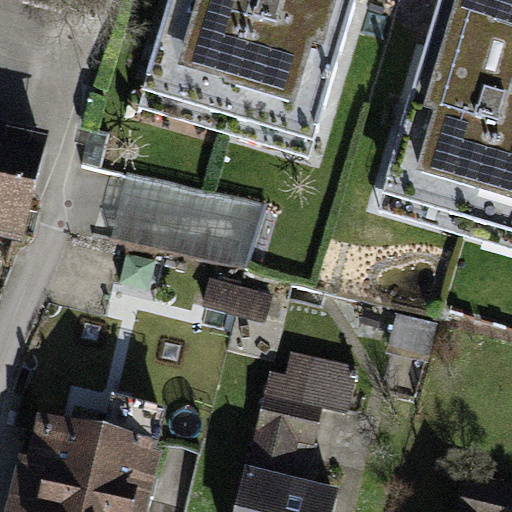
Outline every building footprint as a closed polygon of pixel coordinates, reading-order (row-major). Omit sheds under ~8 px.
[(356,0),(179,0),(155,106),(322,145),(356,0)] [(511,0),(459,0),(403,205),(511,234),(511,0)] [(50,142),(0,129),(0,247),(26,253),(50,142)] [(118,170),(105,227),(259,262),(272,205),(118,170)] [(287,376),(269,372),(234,511),(338,511),(342,498),(307,490),(327,407),(348,413),(359,369),(292,352),(287,376)] [(147,511),(161,452),(41,423),(18,511),(147,511)] [(511,511),(511,486),(469,478),(462,511),(511,511)]
